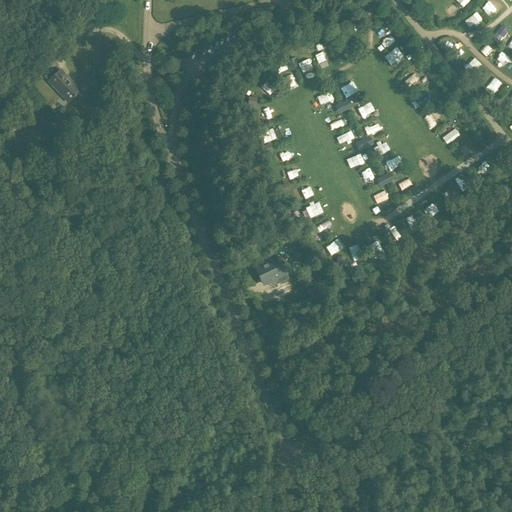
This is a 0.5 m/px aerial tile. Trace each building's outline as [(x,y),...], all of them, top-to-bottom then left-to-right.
[(329,39),(322,42),(325,47),(331,44),(329,39)] [(295,59),(289,62),(291,67),(298,65),(295,59)] [(82,91),(61,69),(56,74),(52,70),(45,77),(48,81),(48,82),(68,104),(82,91)] [(347,101),(342,103),(346,111),(350,109),(347,101)] [(342,103),(337,105),(341,113),(346,111),(342,103)] [(367,138),(362,140),(366,148),(371,146),(367,138)] [(362,140),(358,143),(362,151),(366,148),(362,140)] [(267,145),(262,147),(265,155),(270,152),(267,145)] [(388,174),(383,177),(387,184),(392,181),(388,174)] [(383,177),(378,179),(381,186),(387,184),(383,177)] [(285,184),(279,187),(283,194),(288,191),(285,184)] [(306,220),(301,223),(304,230),(310,227),(306,220)] [(427,220),(420,224),(423,229),(430,225),(429,224),(427,220)] [(393,246),(386,250),(389,254),(389,255),(396,251),(395,249),(393,246)] [(280,271),(274,260),(255,268),(263,287),(271,284),(272,287),(289,279),(284,269),(280,271)] [(309,297),(318,294),(316,289),(307,293),(309,297)]
